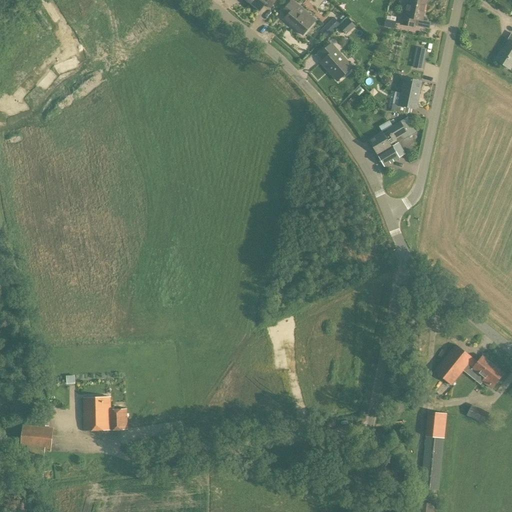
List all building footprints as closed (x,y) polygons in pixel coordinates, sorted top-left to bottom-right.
[(88,0),(64,0),(62,1),(68,12),(71,11),(80,26),(95,17),(86,2),(88,0)] [(253,0),(250,4),(259,11),(265,5),(270,9),(277,0),(253,0)] [(284,19),(303,35),(315,21),(303,11),(290,0),(282,11),(287,16),(284,19)] [(401,25),(414,28),(416,20),(422,21),(426,0),(409,0),(406,17),(403,17),(401,25)] [(320,32),(326,38),(340,25),(334,18),(320,32)] [(339,27),(346,35),(355,27),(349,19),(339,27)] [(15,28),(18,32),(25,25),(21,22),(15,28)] [(37,29),(27,38),(43,54),(52,45),(37,29)] [(11,41),(15,36),(11,33),(7,38),(11,41)] [(27,38),(19,46),(34,62),(43,54),(27,38)] [(495,60),(509,69),(511,64),(511,42),(509,40),(501,54),(499,53),(495,60)] [(318,55),(323,60),(322,61),(339,79),(351,67),(345,61),(347,59),(331,43),(327,47),(318,55)] [(19,46),(10,54),(26,70),(34,62),(19,46)] [(416,48),(414,61),(423,63),(426,50),(416,48)] [(10,54),(0,63),(0,67),(13,81),(26,70),(10,54)] [(399,106),(392,105),(391,111),(407,114),(409,109),(415,110),(421,82),(404,79),(399,106)] [(400,122),(382,133),(369,141),(378,156),(377,156),(384,167),(399,159),(392,147),(391,148),(388,144),(406,133),(400,122)] [(317,317),(295,317),(295,330),(317,330),(317,317)] [(317,330),(295,330),(295,341),(317,341),(317,330)] [(317,341),(295,341),(295,353),(317,353),(317,341)] [(463,370),(479,383),(484,378),(485,378),(494,367),(482,357),(477,363),(455,345),(434,372),(451,386),(463,370)] [(317,353),(295,353),(295,366),(317,365),(317,353)] [(484,378),(479,383),(480,385),(482,382),(490,388),(502,374),(494,367),(485,378),(484,378)] [(311,392),(327,388),(325,380),(309,383),(311,392)] [(327,388),(311,393),(314,402),(330,399),(327,388)] [(110,411),(110,398),(84,399),(84,431),(126,430),(126,410),(110,411)] [(466,416),(478,421),(483,410),(472,404),(466,416)] [(39,426),(49,427),(51,409),(41,408),(39,426)] [(483,410),(478,421),(484,424),(489,413),(483,410)] [(427,412),(420,489),(439,491),(446,414),(427,412)] [(21,446),(19,456),(44,459),(44,452),(51,452),(53,430),(4,424),(2,444),(21,446)] [(247,486),(234,481),(226,502),(245,510),(250,499),(243,497),(247,486)] [(281,511),(286,503),(271,497),(264,511),(281,511)] [(419,502),(417,511),(436,511),(437,504),(419,502)]
